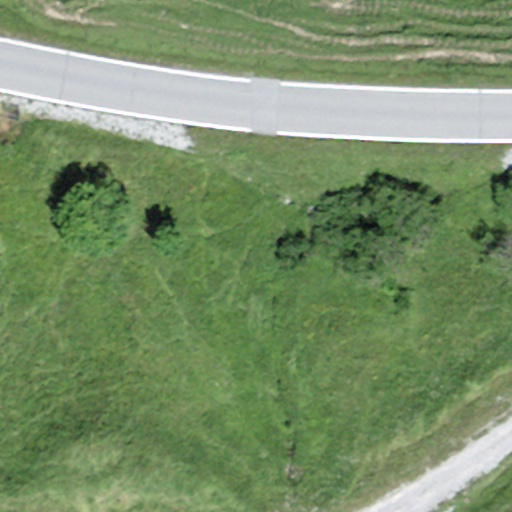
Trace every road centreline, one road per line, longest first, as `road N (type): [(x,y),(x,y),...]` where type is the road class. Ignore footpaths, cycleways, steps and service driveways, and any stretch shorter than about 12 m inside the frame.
road 1 (unclassified): [(0,68),(365,121),(511,123)]
road 2 (track): [(378,511),(511,440)]
